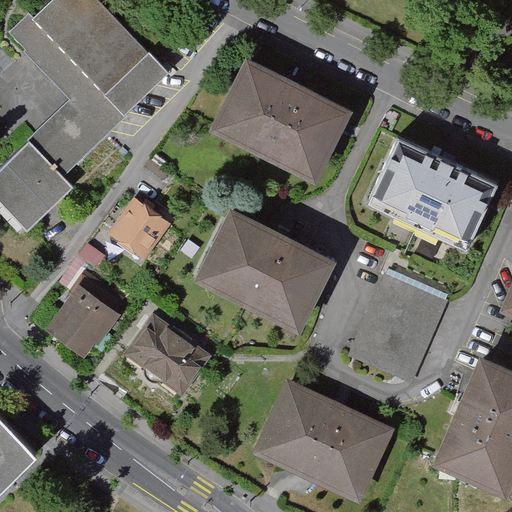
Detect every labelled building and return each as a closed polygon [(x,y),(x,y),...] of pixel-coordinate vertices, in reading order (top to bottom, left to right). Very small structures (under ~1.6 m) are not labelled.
[(175,72),(105,0),(53,0),(37,16),(33,12),(10,33),(72,98),(0,166),(0,195),(31,228),(77,185),(67,174),(175,72)] [(361,105),(254,51),(217,124),(324,178),(361,105)] [(511,184),(511,180),(406,127),(369,200),(476,254),(511,184)] [(175,218),(137,193),(112,232),(150,257),(175,218)] [(343,255),(236,201),(198,274),(305,328),(343,255)] [(452,300),(389,273),(353,354),(416,382),(452,300)] [(511,276),(499,306),(511,312),(511,276)] [(124,311),(82,281),(49,326),(88,353),(99,337),(103,340),(124,311)] [(214,355),(156,313),(126,353),(185,395),(214,355)] [(511,477),(511,364),(479,350),(430,460),(505,494),(511,477)] [(404,428),(296,374),(259,447),(366,501),(404,428)] [(0,494),(42,455),(0,411),(0,494)]
